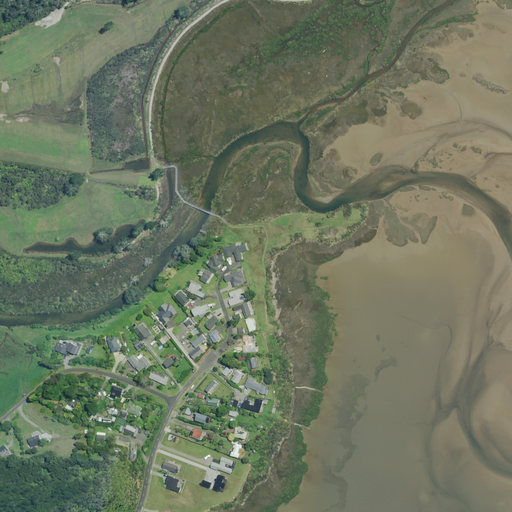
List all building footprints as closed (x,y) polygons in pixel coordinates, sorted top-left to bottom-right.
[(249,250),(247,244),(237,246),(237,244),(224,248),(227,258),(234,256),(233,252),(234,252),(237,262),(244,260),(243,256),(242,252),(249,250)] [(211,260),(207,265),(211,268),(210,269),(216,274),(223,264),(222,262),(225,261),(224,256),(219,257),(218,255),(212,257),(213,259),(211,260)] [(214,273),(207,269),(201,280),(207,284),(214,273)] [(245,277),(243,271),(225,277),(227,283),(232,281),(234,287),(239,286),(238,284),(243,282),(242,278),(245,277)] [(201,286),(192,282),(188,291),(197,295),(201,286)] [(244,293),(242,289),(230,293),(231,297),(234,296),(234,298),(229,300),(231,306),(246,301),(244,295),(242,296),(241,294),(244,293)] [(192,301),(183,291),(177,297),(183,303),(186,306),(192,301)] [(253,315),(248,302),(241,304),(245,317),(253,315)] [(168,306),(166,304),(160,309),(162,311),(157,315),(165,325),(171,320),(169,318),(172,316),(173,317),(178,313),(171,304),(168,306)] [(211,309),(208,304),(202,307),(202,306),(194,310),(197,316),(205,313),(205,312),(211,309)] [(220,320),(214,315),(210,320),(208,322),(206,325),(211,330),(220,320)] [(251,320),(250,318),(246,319),(250,332),(257,330),(254,319),(251,320)] [(146,329),(143,324),(135,330),(143,341),(151,334),(149,331),(150,331),(147,328),(146,329)] [(219,333),(216,330),(210,334),(212,338),(210,339),(212,342),(214,340),(216,343),(221,339),(218,334),(219,333)] [(200,337),(192,343),(196,348),(197,347),(198,348),(200,347),(198,346),(207,339),(201,332),(198,335),(200,337)] [(171,338),(167,334),(161,340),(164,344),(171,338)] [(256,347),(255,335),(246,336),(247,352),(258,351),(258,347),(256,347)] [(108,340),(113,353),(115,352),(115,351),(118,350),(119,352),(122,350),(122,349),(123,348),(121,343),(120,344),(118,337),(108,340)] [(145,346),(141,341),(135,345),(139,350),(145,346)] [(66,344),(60,342),(57,350),(68,355),(70,351),(77,354),(80,347),(82,348),(83,345),(79,343),(78,345),(71,342),(71,344),(68,343),(67,345),(66,344)] [(139,361),(134,355),(129,359),(139,372),(145,367),(147,368),(152,364),(145,356),(139,361)] [(176,362),(172,357),(165,363),(169,368),(176,362)] [(259,367),(257,358),(248,360),(250,369),(259,367)] [(232,370),(228,367),(223,373),(227,376),(232,370)] [(170,378),(153,370),(150,376),(152,377),(152,378),(167,385),(170,378)] [(242,378),(244,374),(239,371),(233,380),(239,384),(242,378)] [(256,380),(249,377),(246,386),(260,391),(259,392),(267,395),(270,387),(263,385),(263,386),(255,383),(256,380)] [(215,380),(207,391),(211,394),(220,384),(215,380)] [(124,389),(115,387),(113,395),(122,398),(123,395),(122,394),(124,389)] [(206,401),(206,404),(214,406),(214,407),(216,407),(218,407),(219,399),(214,398),(213,402),(206,401)] [(264,400),(257,398),(255,406),(250,404),(250,402),(246,400),(243,407),(261,412),(264,400)] [(134,407),(131,405),(128,412),(140,416),(142,413),(141,413),(142,409),(135,406),(134,407)] [(129,413),(122,410),(120,416),(126,418),(129,413)] [(209,416),(198,412),(195,420),(206,424),(209,416)] [(242,427),(241,427),(237,426),(236,432),(235,433),(236,433),(236,436),(247,439),(249,433),(242,430),(242,427)] [(204,431),(195,429),(193,436),(202,439),(204,431)] [(106,433),(98,432),(97,441),(105,442),(106,433)] [(43,441),(41,435),(30,439),(33,448),(41,445),(40,442),(43,441)] [(236,445),(234,445),(233,447),(235,448),(234,452),(231,451),(229,455),(240,458),(241,454),(239,453),(240,449),(242,449),(243,445),(238,444),(239,442),(233,440),(232,443),(236,444),(236,445)] [(10,451),(7,445),(0,449),(0,456),(2,455),(3,456),(10,451)] [(178,466),(165,461),(163,467),(176,472),(178,466)]
